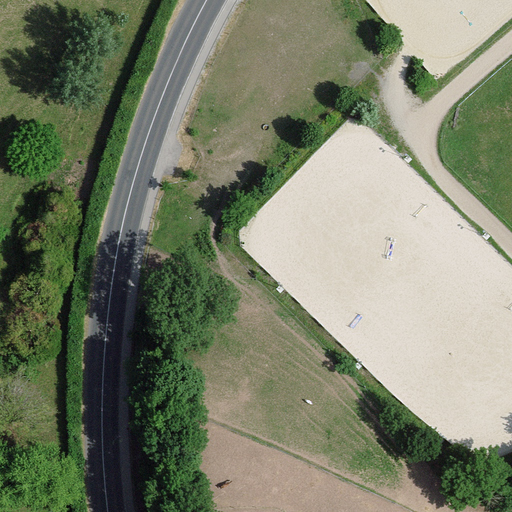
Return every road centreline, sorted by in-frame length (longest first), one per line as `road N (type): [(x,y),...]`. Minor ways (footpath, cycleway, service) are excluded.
road 1 (tertiary): [(108,511),(103,364),(114,265),(144,141),(205,0)]
road 2 (track): [(511,38),(450,92),(426,136),(428,157),(511,246)]
